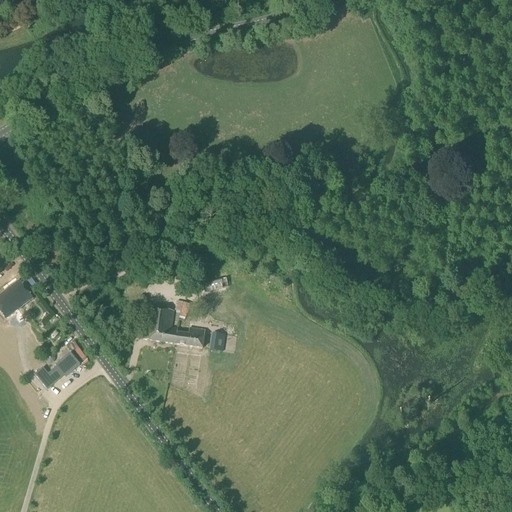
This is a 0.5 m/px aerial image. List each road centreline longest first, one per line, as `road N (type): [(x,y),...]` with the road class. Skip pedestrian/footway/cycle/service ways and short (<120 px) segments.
road 1 (tertiary): [(216,511),(0,221)]
road 2 (tertiary): [(0,136),(114,60),(330,0)]
road 3 (track): [(174,231),(152,220),(74,101),(0,147)]
road 4 (track): [(152,220),(149,243),(65,309)]
